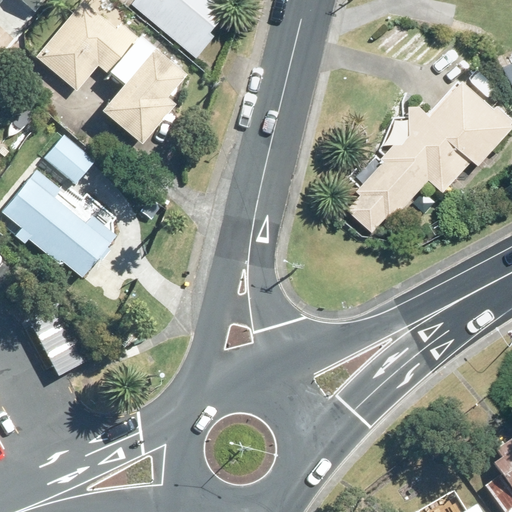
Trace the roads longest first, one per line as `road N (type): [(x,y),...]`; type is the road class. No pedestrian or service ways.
road 1 (tertiary): [(205,391),(222,303),(268,154)]
road 2 (tertiary): [(268,154),(265,388)]
road 3 (primary): [(471,294),(302,453)]
road 4 (primary): [(265,388),(471,294)]
road 5 (tertiary): [(268,154),(306,0)]
road 6 (unclassified): [(0,340),(23,365),(78,466)]
road 7 (residential): [(187,485),(53,511)]
